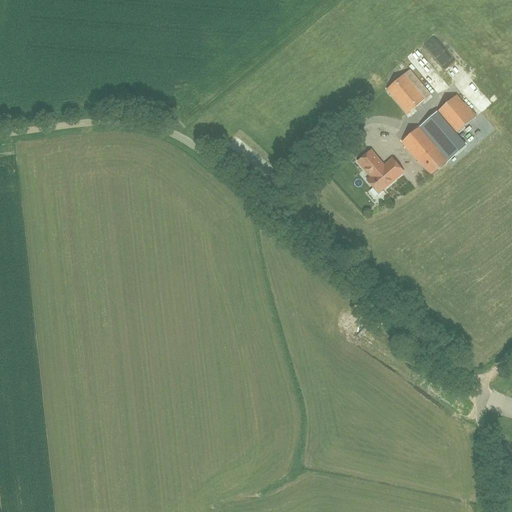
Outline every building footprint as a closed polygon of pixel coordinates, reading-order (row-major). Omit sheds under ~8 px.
[(387,90),(407,115),(430,95),(410,71),(387,90)] [(437,113),(456,135),(476,118),(457,96),(437,113)] [(465,146),(456,135),(437,113),(424,124),(441,143),(453,157),(465,146)] [(420,127),(402,143),(419,163),(431,176),(448,161),(436,148),(437,148),(420,127)] [(371,151),(358,162),(371,178),(367,181),(378,195),(404,173),(393,159),(384,166),(371,151)]
